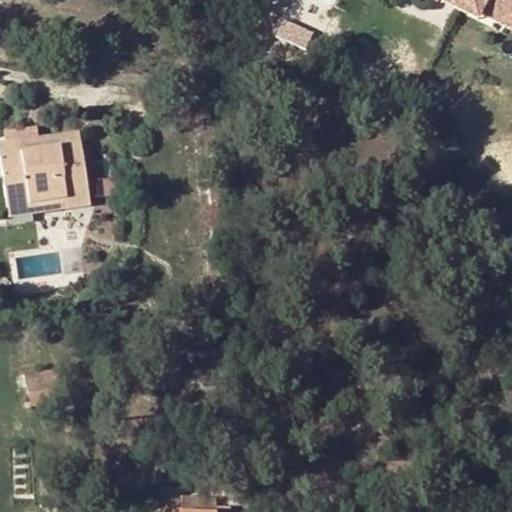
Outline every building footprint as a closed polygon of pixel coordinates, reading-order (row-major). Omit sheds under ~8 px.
[(511,0),(459,0),(484,11),(482,15),(504,26),(508,16),(511,17),(511,0)] [(19,152),(78,143),(76,131),(17,140),(19,152)] [(0,142),(0,174),(6,209),(64,200),(65,210),(88,207),(78,143),(19,152),(17,140),(0,142)] [(6,209),(7,219),(65,210),(64,200),(6,209)] [(40,370),(44,390),(61,386),(57,368),(40,370)] [(44,390),(40,370),(21,373),(26,392),(44,390)] [(38,469),(38,495),(73,495),(73,469),(38,469)]
